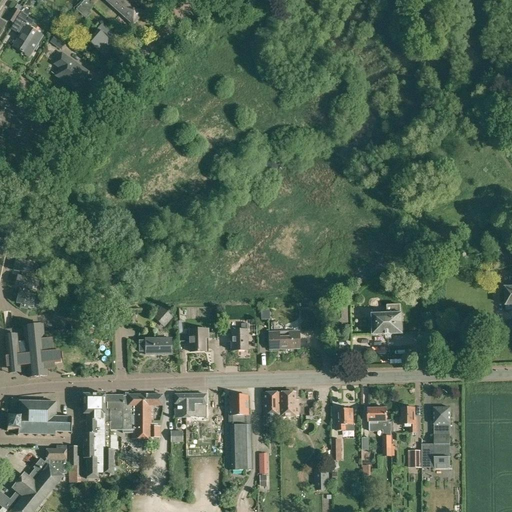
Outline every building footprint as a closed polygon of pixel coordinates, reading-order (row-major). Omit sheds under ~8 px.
[(84,0),(75,9),(79,13),(85,7),(89,11),(94,6),(86,0),(84,0)] [(108,0),(107,1),(133,24),(146,9),(135,0),(108,0)] [(7,20),(14,24),(21,12),(14,8),(7,20)] [(25,55),(29,57),(38,43),(42,36),(36,32),(38,28),(37,27),(32,23),(34,21),(27,17),(30,13),(23,9),(21,12),(14,24),(10,29),(20,35),(13,46),(26,54),(25,55)] [(87,41),(104,56),(119,40),(101,24),(87,41)] [(50,42),(61,50),(66,43),(55,35),(50,42)] [(56,76),(75,89),(88,72),(62,53),(54,64),(61,69),(56,76)] [(0,128),(3,130),(4,126),(7,111),(11,104),(1,99),(5,91),(2,89),(0,88),(0,128)] [(10,138),(28,142),(32,124),(19,121),(24,113),(27,114),(32,106),(21,99),(18,97),(13,105),(11,104),(7,111),(4,126),(12,128),(10,138)] [(0,278),(11,227),(0,224),(0,278)] [(487,266),(489,270),(511,265),(511,256),(510,246),(483,251),(487,266)] [(18,276),(25,277),(26,273),(30,274),(32,263),(17,260),(14,271),(19,272),(18,276)] [(19,292),(26,293),(27,289),(31,290),(33,279),(25,277),(18,276),(15,287),(20,288),(19,292)] [(35,295),(26,293),(19,292),(16,303),(21,304),(20,308),(27,310),(28,305),(32,306),(35,295)] [(335,304),(336,323),(349,323),(348,304),(335,304)] [(373,315),(373,335),(403,334),(402,314),(401,314),(401,305),(387,305),(387,314),(373,315)] [(152,318),(164,328),(172,318),(161,307),(152,318)] [(269,320),(269,311),(261,311),(261,320),(269,320)] [(179,321),(179,334),(187,334),(187,329),(183,329),(183,321),(179,321)] [(231,331),(232,351),(247,350),(247,331),(248,330),(248,324),(241,324),(241,331),(231,331)] [(42,325),(5,329),(5,336),(8,368),(28,366),(28,378),(30,378),(31,378),(34,378),(35,377),(47,376),(47,370),(55,369),(54,363),(60,362),(59,351),(72,350),(71,329),(43,332),(42,325)] [(189,330),(190,352),(205,351),(205,338),(208,338),(207,330),(189,330)] [(269,333),(269,350),(299,349),(299,332),(269,333)] [(145,340),(145,341),(139,341),(139,349),(145,349),(145,355),(171,354),(171,339),(145,340)] [(283,416),(283,423),(291,422),(291,416),(298,416),(298,404),(295,404),(295,392),(279,393),(279,416),(283,416)] [(263,417),(279,416),(279,393),(263,393),(263,417)] [(83,446),(83,459),(86,459),(86,480),(98,479),(98,474),(102,474),(102,476),(114,476),(114,450),(118,450),(118,442),(116,442),(116,436),(110,436),(110,431),(123,431),(123,433),(132,433),(132,439),(153,439),(153,437),(160,437),(160,426),(153,426),(153,406),(162,406),(162,395),(123,395),(123,396),(105,396),(105,395),(83,395),(83,414),(86,414),(86,434),(83,434),(83,446)] [(175,395),(175,418),(186,418),(186,403),(189,403),(189,395),(175,395)] [(186,403),(186,418),(197,418),(197,406),(206,406),(206,395),(189,395),(189,403),(186,403)] [(228,415),(230,471),(252,470),(251,415),(248,415),(247,396),(229,396),(229,415),(228,415)] [(53,437),(55,437),(55,435),(55,432),(61,432),(61,434),(62,434),(63,432),(71,433),(72,418),(55,418),(55,403),(20,402),(19,417),(7,417),(7,430),(18,431),(18,433),(16,434),(17,436),(19,434),(27,434),(27,436),(28,436),(28,434),(36,434),(36,436),(37,436),(37,434),(44,434),(44,437),(46,437),(46,434),(53,435),(53,437)] [(422,453),(422,468),(450,468),(450,425),(451,425),(451,407),(434,407),(434,425),(435,445),(422,445),(422,453)] [(383,430),(383,449),(391,449),(391,432),(391,421),(387,420),(387,408),(368,409),(369,422),(370,422),(370,432),(378,432),(378,430),(383,430)] [(410,427),(410,433),(416,433),(416,418),(414,418),(414,408),(402,408),(402,418),(400,418),(400,425),(404,425),(404,427),(410,427)] [(337,425),(337,431),(347,430),(354,430),(354,425),(353,425),(352,409),(338,409),(338,425),(337,425)] [(207,414),(204,437),(212,438),(214,415),(207,414)] [(170,442),(183,443),(182,431),(170,431),(170,442)] [(332,439),(332,461),(342,460),(342,455),(341,439),(332,439)] [(0,511),(32,511),(61,477),(61,476),(63,474),(66,474),(66,445),(56,446),(56,449),(46,449),(46,460),(44,463),(40,460),(34,468),(35,469),(28,478),(24,475),(14,488),(17,491),(10,501),(0,492),(0,505),(3,508),(0,511)] [(68,467),(68,483),(81,483),(80,466),(79,447),(68,447),(68,467)] [(421,461),(421,451),(411,451),(411,457),(413,457),(413,462),(421,461)] [(363,466),(363,475),(371,475),(371,466),(363,466)] [(315,490),(322,491),(330,491),(330,480),(330,470),(316,470),(315,490)]
